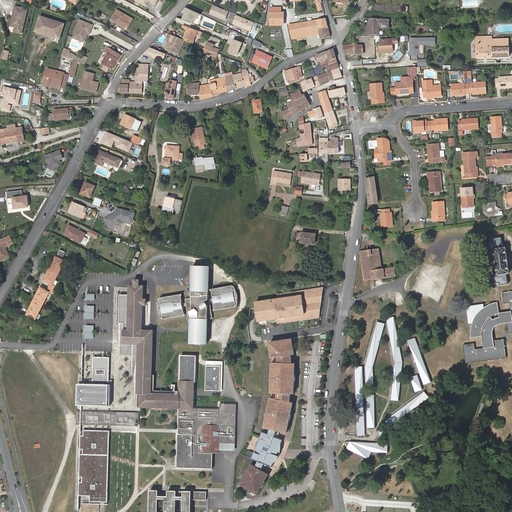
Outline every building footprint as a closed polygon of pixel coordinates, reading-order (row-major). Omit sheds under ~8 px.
[(21,34),(27,9),(15,6),(11,24),(15,25),(14,28),(14,32),(21,34)] [(224,20),(228,12),(213,6),(210,14),(224,20)] [(192,23),(200,14),(185,7),(180,13),(183,15),(182,19),(192,23)] [(118,10),(113,18),(112,19),(119,23),(123,26),(122,27),(128,30),(134,20),(118,10)] [(284,25),(284,13),(281,13),(270,13),(270,25),(284,25)] [(64,24),(40,16),(35,31),(59,39),(64,24)] [(387,19),(372,18),(371,22),(370,22),(369,26),(368,26),(367,30),(365,30),(365,36),(379,36),(379,30),(382,28),(389,28),(390,19),(387,19)] [(321,38),(330,36),(326,19),(315,21),(316,28),(319,28),(320,34),(321,38)] [(80,20),(73,37),(81,41),(85,32),(88,33),(89,34),(93,25),(80,20)] [(292,38),(320,34),(319,28),(316,28),(315,21),(315,20),(310,21),(310,27),(308,27),(307,21),(294,23),(294,25),(289,26),(292,38)] [(194,41),(197,31),(190,29),(186,38),(185,41),(189,43),(193,44),(194,41)] [(184,40),(172,35),(168,41),(167,41),(163,46),(167,48),(168,46),(172,47),(170,49),(175,52),(184,40)] [(355,52),(355,54),(363,53),(363,54),(372,52),(370,36),(361,36),(362,45),(354,45),(354,44),(343,46),(345,54),(355,52)] [(435,44),(435,38),(409,37),(409,54),(418,54),(418,44),(435,44)] [(509,57),(508,38),(492,39),(492,42),(476,43),(477,58),(509,57)] [(398,44),(398,39),(379,40),(380,53),(393,52),(393,44),(398,44)] [(229,52),(237,55),(242,43),(233,40),(229,52)] [(165,54),(149,47),(143,54),(155,59),(156,56),(163,59),(165,54)] [(328,58),(319,62),(320,65),(323,72),(325,71),(331,69),(339,67),(337,61),(334,48),(326,51),(328,58)] [(70,51),(64,49),(62,56),(73,60),(78,62),(85,64),(88,58),(81,56),(81,58),(73,55),(74,54),(69,53),(70,51)] [(117,59),(119,54),(111,49),(108,54),(107,54),(105,57),(102,63),(105,65),(111,68),(112,69),(117,59)] [(257,51),(253,60),(268,67),(272,58),(257,51)] [(326,51),(316,55),(319,62),(328,58),(326,51)] [(78,62),(73,60),(69,75),(74,76),(78,62)] [(129,80),(129,93),(142,93),(142,81),(148,81),(149,64),(140,64),(140,68),(137,68),(137,72),(136,72),(136,80),(129,80)] [(323,72),(320,65),(316,66),(317,68),(309,71),(312,77),(317,75),(323,72)] [(300,66),(285,71),(287,82),(298,78),(297,73),(301,71),(300,66)] [(47,67),(46,71),(63,75),(64,72),(47,67)] [(335,78),(341,76),(341,75),(339,68),(332,70),(335,78)] [(329,80),(335,78),(332,70),(326,72),(329,80)] [(63,75),(46,71),(43,81),(60,86),(63,75)] [(95,74),(85,71),(81,87),(97,92),(99,82),(93,81),(95,74)] [(251,85),(248,72),(236,74),(225,77),(224,73),(219,75),(220,78),(211,80),(210,84),(210,85),(212,96),(218,94),(218,92),(251,85)] [(326,72),(317,76),(320,84),(329,80),(326,72)] [(69,77),(63,75),(60,86),(66,88),(69,77)] [(320,84),(317,76),(301,83),(304,91),(320,84)] [(496,79),(497,88),(500,88),(500,89),(511,88),(511,76),(499,77),(499,79),(496,79)] [(395,83),(396,94),(410,93),(410,92),(413,92),(412,77),(409,77),(409,82),(402,82),(395,83)] [(471,78),(468,79),(469,93),(472,93),(472,94),(486,93),(486,82),(472,83),(471,78)] [(469,93),(468,79),(465,79),(465,83),(451,84),(451,96),(465,95),(465,94),(469,93)] [(120,92),(129,93),(129,80),(123,80),(120,85),(120,92)] [(166,83),(164,94),(167,95),(167,98),(173,99),(176,82),(171,81),(170,83),(166,83)] [(431,81),(423,82),(424,96),(427,96),(427,98),(441,97),(440,85),(431,86),(431,81)] [(200,95),(199,89),(199,86),(200,83),(187,84),(187,96),(200,95)] [(384,92),(383,92),(382,84),(370,85),(371,103),(385,102),(384,92)] [(212,96),(210,85),(199,86),(199,89),(200,95),(201,99),(212,96)] [(330,98),(346,94),(344,87),(329,91),(330,98)] [(279,97),(289,95),(287,88),(277,90),(279,97)] [(289,95),(292,102),(303,96),(299,89),(289,95)] [(326,90),(318,93),(325,113),(333,110),(326,90)] [(310,106),(304,95),(303,96),(292,102),(288,105),(294,115),(310,106)] [(260,100),(253,101),(255,112),(262,111),(260,100)] [(320,107),(314,110),(314,111),(316,116),(317,119),(323,117),(320,107)] [(54,118),(55,120),(69,118),(68,116),(68,109),(54,110),(54,112),(54,118)] [(286,120),(294,115),(290,109),(283,113),(286,120)] [(333,110),(325,113),(329,126),(334,124),(335,127),(338,126),(337,123),(333,110)] [(125,114),(121,124),(132,129),(134,124),(140,126),(142,122),(125,114)] [(501,117),(490,117),(491,133),(492,133),(493,136),(502,136),(502,132),(503,132),(501,117)] [(430,121),(431,130),(434,129),(434,131),(448,130),(447,118),(434,119),(434,121),(430,121)] [(479,129),(478,118),(462,119),(462,120),(458,121),(459,134),(463,134),(463,130),(479,129)] [(427,130),(431,130),(430,121),(427,121),(427,120),(413,121),(414,132),(428,131),(427,130)] [(308,123),(299,125),(300,129),(305,129),(305,134),(300,134),(301,138),(297,139),(298,146),(313,144),(311,123),(308,123)] [(0,133),(0,132),(0,145),(4,145),(4,144),(18,140),(16,129),(15,124),(7,126),(7,128),(4,129),(5,132),(0,133)] [(21,127),(16,129),(18,140),(19,142),(24,141),(21,127)] [(201,128),(192,130),(196,146),(205,144),(201,128)] [(133,143),(107,131),(102,142),(111,147),(114,140),(118,142),(116,146),(129,152),(133,143)] [(139,144),(141,139),(134,135),(131,141),(139,144)] [(393,161),(392,150),(391,150),(390,142),(388,139),(383,138),(377,139),(378,149),(378,157),(379,161),(383,161),(391,161),(393,161)] [(319,142),(320,153),(327,153),(328,141),(319,142)] [(328,141),(327,153),(339,152),(338,141),(328,141)] [(445,158),(441,158),(440,151),(439,144),(427,145),(428,159),(430,159),(430,162),(445,161),(445,158)] [(170,159),(178,160),(179,147),(166,146),(165,158),(163,158),(163,165),(170,166),(170,159)] [(60,151),(45,156),(48,163),(50,163),(47,168),(55,172),(61,164),(58,162),(58,161),(62,159),(60,151)] [(103,166),(104,162),(118,167),(121,160),(99,151),(94,162),(103,166)] [(461,153),(462,159),(463,159),(465,177),(478,177),(478,166),(477,166),(476,151),(461,153)] [(511,164),(511,153),(496,154),(496,151),(492,151),(493,156),(486,157),(487,165),(497,164),(497,165),(511,164)] [(194,158),(196,166),(198,166),(203,165),(202,159),(202,158),(194,158)] [(141,170),(143,164),(137,161),(134,168),(141,170)] [(320,173),(303,171),(302,181),(319,183),(320,173)] [(272,184),(276,184),(276,182),(290,184),(291,174),(274,172),(272,184)] [(428,183),(429,183),(430,192),(442,191),(441,172),(427,173),(428,183)] [(375,177),(365,178),(369,204),(379,203),(375,177)] [(339,179),(339,190),(351,190),(351,179),(339,179)] [(95,186),(86,183),(81,193),(90,197),(95,186)] [(462,207),(474,207),(474,198),(475,198),(474,188),(461,189),(461,192),(462,207)] [(7,192),(8,204),(13,203),(14,209),(28,207),(27,196),(22,196),(21,191),(7,192)] [(164,206),(172,208),(175,198),(166,196),(164,206)] [(180,210),(182,200),(175,198),(172,208),(180,210)] [(432,221),(445,220),(444,201),(432,202),(433,211),(431,211),(432,221)] [(85,207),(81,206),(73,202),(69,212),(83,218),(85,214),(83,213),(85,207)] [(376,213),(380,213),(381,227),(393,226),(392,212),(390,212),(390,209),(375,210),(376,213)] [(132,222),(133,219),(134,214),(117,210),(115,215),(113,214),(104,218),(109,227),(122,220),(132,222)] [(81,243),(86,234),(71,226),(66,235),(72,238),(73,237),(74,238),(74,239),(81,243)] [(96,238),(99,232),(96,230),(95,233),(91,231),(89,235),(96,238)] [(301,233),(300,240),(299,243),(314,245),(315,234),(301,232),(301,233)] [(0,261),(9,257),(5,247),(13,244),(9,236),(0,240),(0,261)] [(491,250),(494,249),(497,275),(494,275),(495,282),(499,282),(500,285),(508,283),(507,273),(509,273),(505,247),(502,248),(501,238),(493,239),(493,241),(489,242),(491,250)] [(360,252),(364,280),(395,276),(394,268),(382,269),(379,249),(360,252)] [(63,259),(65,254),(59,251),(57,256),(63,259)] [(65,261),(56,257),(44,280),(51,284),(53,284),(65,261)] [(185,299),(186,303),(187,306),(189,323),(191,323),(191,344),(207,344),(208,320),(213,319),(210,302),(209,299),(209,295),(210,267),(193,266),(192,298),(185,299)] [(178,433),(178,434),(177,434),(176,464),(206,465),(206,469),(212,469),(212,454),(218,454),(218,443),(235,443),(235,419),(233,419),(233,415),(235,415),(236,404),(219,404),(219,409),(193,408),(194,382),(195,382),(196,356),(181,356),(180,394),(151,394),(152,331),(142,330),(143,286),(139,286),(139,280),(134,280),(134,286),(129,286),(128,330),(124,330),(124,343),(139,344),(137,393),(140,393),(140,407),(179,408),(178,430),(178,433)] [(53,284),(51,284),(47,291),(49,292),(54,295),(55,293),(56,291),(58,287),(53,284)] [(212,290),(213,298),(214,301),(216,311),(237,307),(238,305),(238,304),(239,302),(239,301),(239,300),(239,298),(239,296),(239,294),(238,292),(237,290),(235,288),(233,286),(212,290)] [(47,291),(40,288),(27,314),(36,318),(49,292),(47,291)] [(278,295),(279,300),(292,298),(292,295),(307,293),(312,296),(315,300),(317,309),(315,314),(310,318),(282,322),(281,319),(277,319),(278,323),(319,318),(323,290),(278,295)] [(492,331),(493,330),(493,329),(494,327),(495,326),(496,325),(497,325),(499,324),(501,323),(506,322),(508,332),(511,331),(511,290),(503,291),(504,302),(510,301),(511,312),(500,314),(498,301),(495,301),(493,302),(492,302),(490,303),(488,304),(486,305),(485,306),(484,307),(482,308),(481,309),(479,310),(478,311),(476,313),(475,315),(474,317),(473,319),(472,320),(472,322),(471,324),(471,326),(470,328),(470,330),(470,333),(470,336),(483,335),(484,347),(474,348),(473,343),(463,344),(465,363),(506,357),(503,338),(493,339),(492,333),(492,332),(492,331)] [(256,303),(258,321),(277,319),(281,319),(282,322),(310,318),(315,314),(317,309),(315,300),(312,296),(307,293),(292,295),(292,298),(279,300),(256,303)] [(183,307),(182,304),(181,295),(160,298),(160,299),(159,301),(158,303),(158,305),(158,307),(158,309),(158,311),(159,313),(160,316),(161,318),(163,320),(184,316),(183,307)] [(86,319),(95,319),(95,305),(86,305),(86,319)] [(404,362),(395,317),(387,319),(396,364),(391,400),(400,401),(404,362)] [(26,323),(17,319),(14,325),(11,323),(9,327),(21,332),(26,323)] [(385,324),(378,321),(366,366),(366,384),(374,384),(373,365),(385,324)] [(86,339),(94,339),(94,325),(86,325),(86,339)] [(416,336),(408,338),(421,383),(429,381),(416,336)] [(293,348),(292,340),(271,343),(272,351),(270,351),(271,358),(273,358),(279,357),(279,363),(273,363),(272,363),(271,371),(273,372),(272,386),(271,386),(271,394),(272,394),(271,399),(270,399),(269,406),(270,407),(267,421),(266,421),(264,428),(271,430),(269,435),(278,439),(281,432),(286,433),(288,426),(287,425),(290,411),(291,411),(293,403),(290,403),(287,402),(288,395),(291,395),(294,395),(294,387),(293,387),(294,372),(295,372),(295,364),(292,364),(289,364),(288,356),(291,356),(294,355),(293,347),(293,348)] [(110,409),(112,358),(93,358),(92,385),(82,385),(81,408),(110,409)] [(219,367),(205,366),(205,391),(219,391),(219,367)] [(366,435),(362,366),(354,367),(357,436),(366,435)] [(419,376),(411,378),(415,393),(423,390),(419,376)] [(429,398),(424,392),(387,419),(392,426),(429,398)] [(140,393),(137,393),(136,428),(137,428),(136,431),(178,433),(178,430),(139,429),(140,407),(140,393)] [(366,428),(375,428),(374,395),(366,395),(366,428)] [(90,502),(107,502),(109,431),(83,430),(83,437),(80,437),(79,497),(90,497),(90,502)] [(278,439),(269,435),(262,433),(260,439),(261,440),(256,453),(255,453),(252,460),(259,464),(256,469),(252,466),(239,485),(256,496),(269,476),(264,474),(267,469),(268,467),(273,469),(282,441),(278,439)] [(387,453),(387,444),(359,442),(349,441),(346,448),(367,459),(371,452),(387,453)] [(190,511),(191,500),(206,501),(206,493),(168,491),(167,497),(158,497),(158,491),(150,491),(149,511),(190,511)]
